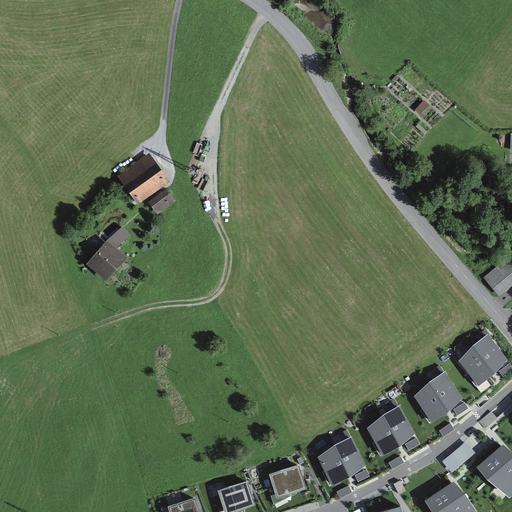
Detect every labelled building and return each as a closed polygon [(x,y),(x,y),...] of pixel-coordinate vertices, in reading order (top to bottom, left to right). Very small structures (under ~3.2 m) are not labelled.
[(119,188),(133,210),(167,189),(153,167),(119,188)] [(146,207),(154,219),(170,208),(162,197),(146,207)] [(109,286),(126,266),(113,255),(124,242),(116,235),(88,267),(109,286)] [(483,342),(462,359),(481,382),(502,365),(483,342)] [(439,383),(416,397),(432,422),(455,408),(439,383)] [(394,411),(371,425),(387,450),(410,436),(394,411)] [(344,440),(320,452),(334,479),(358,466),(344,440)] [(511,494),(511,451),(502,441),(479,463),(510,496),(511,494)] [(300,461),(273,466),(279,495),(305,490),(300,461)] [(246,477),(219,484),(227,511),(230,511),(254,505),(246,477)] [(479,511),(453,478),(426,499),(436,511),(479,511)] [(165,505),(167,511),(205,511),(200,494),(165,505)]
